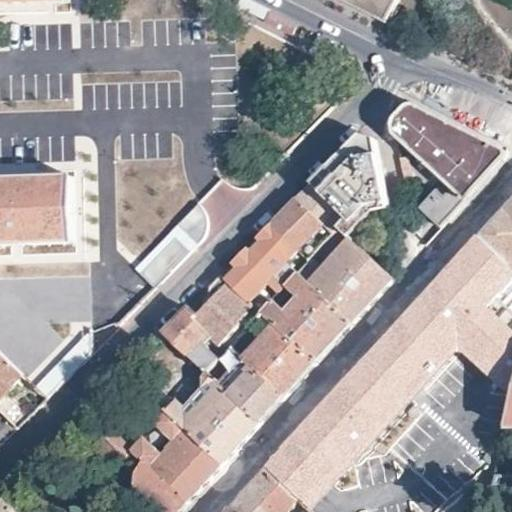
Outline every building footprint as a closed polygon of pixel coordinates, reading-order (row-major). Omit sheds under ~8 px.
[(333,0),(387,27),(400,0),(333,0)] [(392,126),(392,129),(441,174),(416,202),(442,227),(465,201),(508,156),(508,154),(507,153),(507,152),(456,128),(418,109),(411,108),(405,110),(400,112),(395,116),(394,119),(392,126)] [(374,212),(390,211),(375,139),(360,133),(353,140),(312,183),(330,202),(347,219),(341,226),(351,236),(374,212)] [(0,251),(11,251),(11,262),(27,262),(26,250),(76,250),(74,183),(0,184),(0,251)] [(321,211),(330,202),(312,183),(281,214),(272,223),(284,236),(298,250),(302,246),(328,217),(321,211)] [(313,256),(341,226),(347,219),(330,202),(321,211),(328,217),(302,246),(313,256)] [(501,256),(511,266),(511,202),(480,237),(501,256)] [(199,203),(177,225),(196,244),(208,231),(208,222),(206,211),(199,203)] [(267,243),(256,255),(286,284),(298,272),(287,262),(292,257),(298,250),(284,236),(272,223),(260,236),(267,243)] [(374,300),(395,278),(351,236),(341,226),(313,256),(308,260),(320,271),(309,282),(354,322),(374,300)] [(480,237),(466,252),(487,271),(501,256),(480,237)] [(188,251),(175,239),(140,274),(154,286),(188,251)] [(302,246),(298,250),(308,260),(313,256),(302,246)] [(242,270),(231,283),(254,304),(262,310),(269,303),(258,293),(267,282),(279,292),(285,286),(286,284),(256,255),(248,248),(234,262),(242,270)] [(308,260),(298,250),(292,257),(303,266),(308,260)] [(379,346),(266,467),(303,502),(408,388),(457,337),(511,388),(511,294),(487,271),(466,252),(379,346)] [(287,262),(298,272),(303,266),(292,257),(287,262)] [(303,266),(298,272),(309,282),(320,271),(308,260),(303,266)] [(269,303),(262,310),(317,361),(333,344),(354,322),(309,282),(298,272),(286,284),(285,286),(296,297),(286,308),(275,297),(269,303)] [(198,314),(223,337),(254,304),(231,283),(222,274),(211,285),(213,299),(198,314)] [(275,297),(279,292),(267,282),(258,293),(269,303),(275,297)] [(296,297),(285,286),(279,292),(275,297),(286,308),(296,297)] [(237,337),(249,324),(262,310),(254,304),(223,337),(231,344),(237,337)] [(219,357),(231,344),(223,337),(198,314),(190,307),(176,321),(165,333),(206,372),(219,357)] [(262,310),(249,324),(263,336),(251,349),(237,337),(231,344),(245,358),(286,395),(305,375),(317,361),(262,310)] [(263,336),(249,324),(237,337),(251,349),(263,336)] [(245,358),(231,344),(219,357),(233,370),(220,384),(260,422),(272,410),(286,395),(245,358)] [(0,399),(22,375),(0,355),(0,399)] [(147,391),(126,372),(116,383),(136,402),(147,391)] [(220,384),(208,372),(217,387),(191,414),(160,384),(150,394),(169,413),(222,464),(242,442),(260,422),(220,384)] [(92,406),(85,414),(124,452),(129,456),(136,448),(92,406)] [(146,436),(136,448),(146,458),(189,499),(205,482),(222,464),(169,413),(160,422),(185,446),(172,460),(146,436)] [(75,424),(115,461),(124,452),(85,414),(75,424)] [(167,511),(177,511),(189,499),(146,458),(137,468),(136,482),(167,511)] [(511,462),(493,463),(486,491),(511,490),(511,462)] [(249,486),(232,505),(239,511),(282,511),(290,504),(298,511),(304,511),(309,508),(303,502),(266,467),(249,486)] [(21,511),(17,508),(5,496),(0,500),(0,511),(21,511)]
